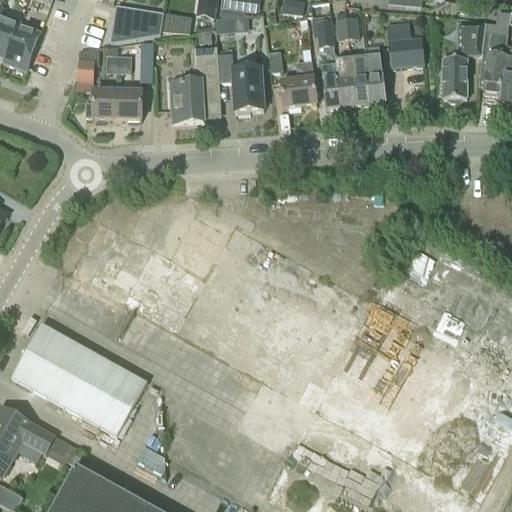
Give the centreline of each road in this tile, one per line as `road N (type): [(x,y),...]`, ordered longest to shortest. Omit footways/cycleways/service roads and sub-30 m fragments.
road 1 (residential): [(87,171),(376,153),(511,156)]
road 2 (residential): [(0,298),(47,218),(87,171)]
